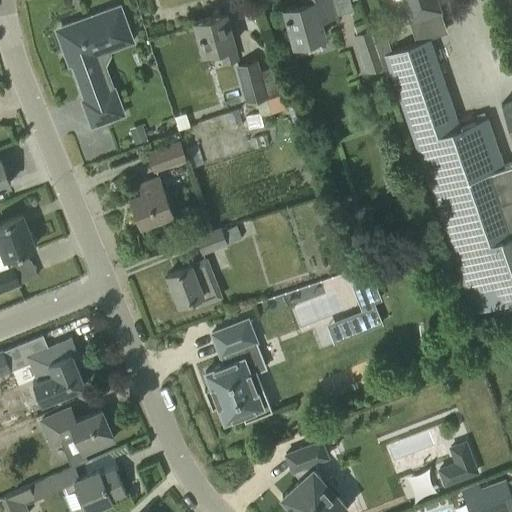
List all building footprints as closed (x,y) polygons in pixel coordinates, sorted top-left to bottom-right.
[(335,16),(330,0),(300,0),(301,3),(283,8),(297,56),(321,48),(318,38),(325,36),(320,20),(335,16)] [(429,38),(421,16),(440,10),(436,0),(403,0),(404,2),(394,6),(400,23),(408,20),(415,42),(429,38)] [(55,28),(60,42),(69,64),(71,63),(84,99),(81,100),(91,126),(125,113),(115,86),(113,86),(105,66),(110,54),(109,51),(133,42),(119,5),(55,28)] [(229,32),(224,13),(194,21),(203,53),(219,48),(223,61),(236,57),(232,45),(233,44),(229,32)] [(382,66),(370,30),(354,36),(367,72),(382,66)] [(511,160),(503,164),(486,117),(459,126),(429,38),(415,42),(384,53),(472,311),(511,297),(511,160)] [(258,72),(255,62),(238,66),(247,101),(255,99),(260,116),(285,107),(273,67),(258,72)] [(511,100),(501,104),(511,136),(511,100)] [(178,142),(148,153),(154,170),(184,160),(178,142)] [(0,188),(3,188),(2,186),(10,183),(0,158),(0,188)] [(140,226),(172,214),(159,176),(138,184),(141,193),(130,197),(140,226)] [(22,214),(0,222),(0,247),(4,258),(17,252),(18,254),(22,252),(21,250),(35,245),(34,244),(34,245),(22,214)] [(203,252),(226,243),(220,229),(197,238),(203,252)] [(198,303),(219,295),(205,259),(167,274),(178,302),(195,296),(198,303)] [(0,290),(18,283),(18,282),(12,266),(0,271),(0,290)] [(372,274),(351,283),(361,307),(382,299),(372,274)] [(374,303),(344,315),(351,334),(369,326),(369,327),(382,323),(374,303)] [(217,402),(224,420),(243,413),(246,419),(244,419),(245,420),(272,410),(264,390),(257,393),(250,374),(257,372),(246,345),(256,341),(247,318),(211,332),(220,355),(221,354),(225,363),(205,371),(212,390),(206,392),(211,404),(217,402)] [(41,403),(84,385),(71,352),(49,361),(43,348),(27,355),(37,379),(32,381),(34,386),(33,386),(38,399),(39,398),(41,403)] [(0,374),(11,370),(3,350),(0,351),(0,374)] [(83,451),(114,438),(101,409),(76,420),(70,407),(40,420),(51,445),(61,441),(71,466),(87,460),(83,451)] [(322,439),(286,453),(292,470),(294,469),(302,478),(282,495),(297,511),(341,511),(347,507),(313,469),(312,470),(307,464),(328,456),(322,439)] [(455,461),(439,467),(445,483),(477,470),(465,439),(449,446),(455,461)] [(99,468),(64,484),(68,493),(76,489),(83,504),(74,508),(75,511),(94,511),(93,510),(113,501),(111,497),(125,491),(115,466),(100,472),(99,468)] [(478,482),(460,488),(469,511),(501,511),(511,508),(511,496),(506,479),(505,477),(480,486),(478,482)] [(29,485),(5,496),(12,511),(27,511),(24,503),(23,503),(35,497),(30,485),(29,485)]
